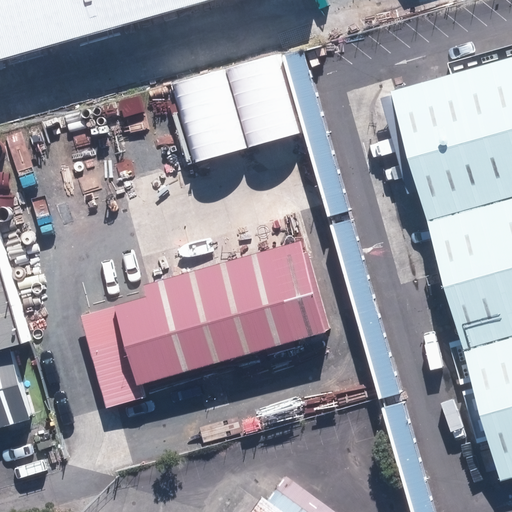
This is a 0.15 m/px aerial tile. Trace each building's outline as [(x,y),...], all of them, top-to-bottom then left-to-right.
[(0,0),(0,71),(241,0),(0,0)] [(322,39),(319,27),(283,36),(286,48),(322,39)] [(239,39),(243,54),(283,43),(279,28),(239,39)] [(355,206),(310,47),(291,52),(337,211),(355,206)] [(287,50),(177,81),(199,160),(309,129),(287,50)] [(511,63),(390,99),(505,484),(511,482),(511,63)] [(2,107),(0,107),(0,121),(90,97),(88,89),(46,100),(44,96),(6,107),(6,109),(2,110),(2,107)] [(85,195),(87,202),(123,191),(118,172),(85,182),(83,174),(66,179),(71,199),(85,195)] [(406,387),(358,219),(337,225),(385,393),(406,387)] [(0,220),(0,359),(38,348),(0,220)] [(305,249),(115,305),(141,393),(332,337),(305,249)] [(441,511),(407,398),(387,404),(420,511),(441,511)]
